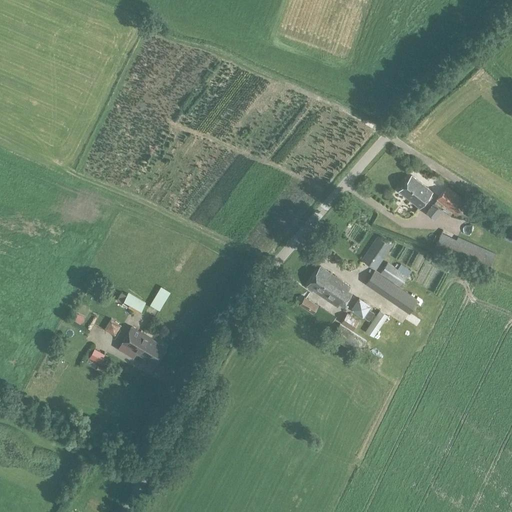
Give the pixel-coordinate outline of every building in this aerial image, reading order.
[(399,191),(419,207),(432,192),(412,175),(399,191)] [(356,179),(356,193),(373,192),(372,178),(356,179)] [(447,186),(436,199),(455,215),(466,201),(447,186)] [(434,203),(426,212),(434,219),(442,209),(434,203)] [(480,211),(478,216),(474,223),(493,232),(496,224),(498,220),(480,211)] [(511,226),(509,225),(503,237),(503,238),(511,242),(511,226)] [(377,235),(361,258),(376,270),(392,245),(377,235)] [(456,239),(450,254),(489,271),(496,254),(458,236),(456,239)] [(181,273),(197,244),(188,239),(172,268),(181,273)] [(407,276),(399,270),(388,262),(380,273),(400,287),(407,276)] [(307,286),(337,307),(351,286),(320,266),(307,286)] [(171,292),(161,286),(150,305),(159,310),(171,292)] [(128,292),(122,303),(139,313),(146,302),(128,292)] [(305,296),(299,304),(313,313),(318,305),(305,296)] [(360,315),(368,305),(358,297),(350,308),(360,315)] [(82,314),(87,307),(81,303),(77,310),(82,314)] [(369,309),(364,317),(369,321),(374,313),(369,309)] [(365,331),(373,336),(387,315),(380,310),(365,331)] [(347,313),(341,323),(353,331),(358,321),(347,313)] [(104,331),(117,335),(121,322),(108,318),(104,331)] [(340,323),(331,337),(358,355),(367,341),(340,323)] [(121,344),(156,365),(166,347),(132,326),(121,344)] [(94,348),(92,352),(89,358),(100,364),(105,354),(94,348)]
